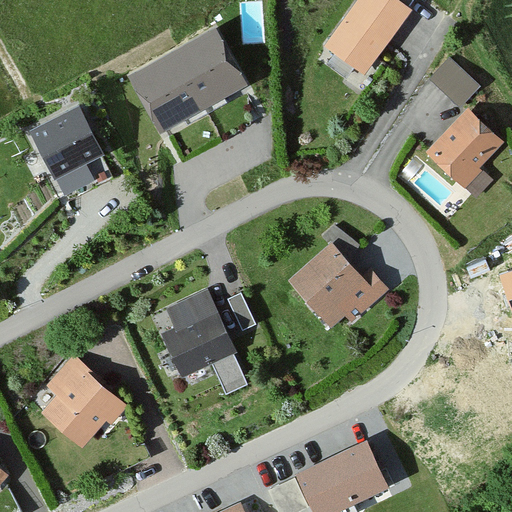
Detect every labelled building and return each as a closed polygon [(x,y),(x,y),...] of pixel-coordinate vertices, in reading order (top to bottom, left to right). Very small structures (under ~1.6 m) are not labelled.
[(411,4),(404,0),(356,0),(327,42),(365,69),(411,4)] [(217,20),(128,72),(160,126),(249,75),(217,20)] [(481,82),(450,54),(430,76),(461,103),(481,82)] [(102,147),(78,100),(30,124),(54,172),(102,147)] [(504,137),(467,104),(428,148),(465,180),(504,137)] [(324,234),(332,242),(350,258),(359,242),(336,223),(324,234)] [(350,258),(332,242),(291,278),(331,323),(348,309),(353,315),(388,285),(371,266),(362,274),(350,258)] [(511,270),(498,275),(511,314),(511,270)] [(237,346),(208,286),(167,305),(177,326),(163,333),(182,372),(212,358),(226,389),(248,379),(233,348),(237,346)] [(242,290),(228,296),(244,329),(257,324),(242,290)] [(128,400),(73,356),(50,384),(58,390),(44,408),(85,441),(106,416),(111,421),(128,400)] [(366,435),(297,469),(318,511),(387,478),(366,435)] [(0,480),(9,471),(0,463),(0,480)] [(294,474),(269,487),(280,511),(288,511),(308,502),(294,474)] [(246,511),(238,496),(204,511),(246,511)]
